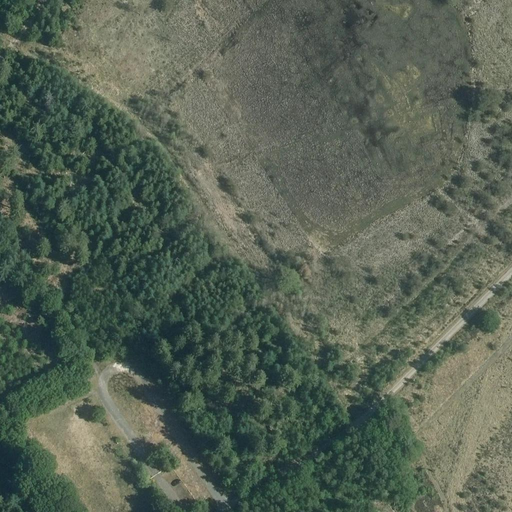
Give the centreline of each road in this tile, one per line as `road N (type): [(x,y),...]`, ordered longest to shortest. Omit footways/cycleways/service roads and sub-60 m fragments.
road 1 (unclassified): [(225,508),(139,376),(118,367),(102,380),(102,393),(181,511)]
road 2 (track): [(0,223),(104,377)]
